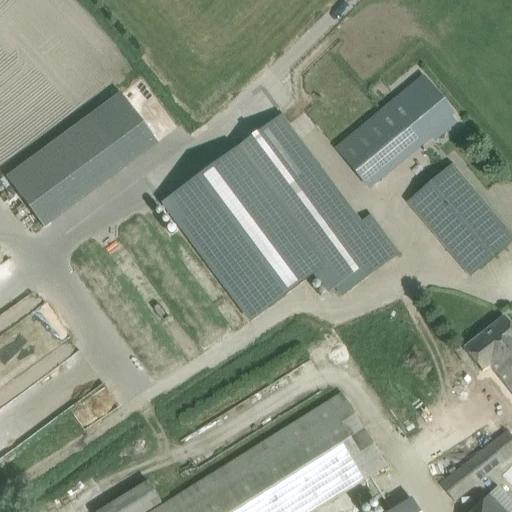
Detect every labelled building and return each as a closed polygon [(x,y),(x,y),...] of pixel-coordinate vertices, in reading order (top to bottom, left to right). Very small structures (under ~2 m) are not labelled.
[(438,126),(453,114),(423,77),(387,106),(418,143),(438,126)] [(120,91),(2,175),(39,227),(157,144),(120,91)] [(359,222),(317,166),(280,116),(227,155),(164,202),(251,321),(315,273),(316,275),(328,291),(334,287),(341,297),(398,255),(369,215),(359,222)] [(511,235),(453,166),(408,203),(470,276),(511,240),(511,235)] [(511,327),(504,317),(464,349),(482,371),(480,373),(511,413),(511,327)] [(328,403),(222,469),(152,511),(313,511),(373,474),(387,466),(342,394),(328,403)] [(454,502),(511,455),(511,436),(507,431),(440,485),(454,502)] [(147,511),(161,503),(148,481),(98,511),(147,511)] [(511,511),(511,502),(497,487),(471,511),(511,511)] [(418,511),(411,499),(390,511),(418,511)]
